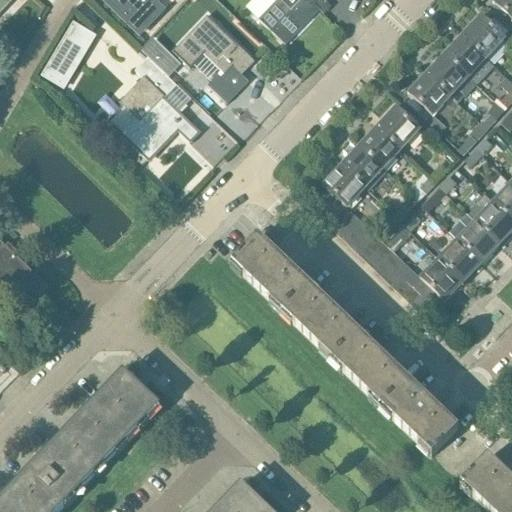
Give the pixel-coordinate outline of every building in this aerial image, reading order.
[(0,0),(0,11),(10,0),(0,0)] [(111,0),(108,4),(139,33),(157,13),(160,16),(174,0),(111,0)] [(277,0),(278,1),(258,22),(270,34),(284,48),(319,12),(318,11),(325,4),(328,0),(277,0)] [(511,0),(498,0),(493,6),(486,13),(492,19),(508,34),(510,36),(511,33),(511,0)] [(254,65),(206,18),(172,54),(189,71),(203,57),(223,77),(220,80),(218,77),(207,89),(226,107),(248,85),(241,78),(254,65)] [(462,39),(487,63),(505,43),(480,20),(462,39)] [(92,38),(73,26),(42,78),(61,90),(92,38)] [(487,63),(462,39),(444,59),(469,82),(487,63)] [(153,44),(142,55),(167,79),(178,68),(153,44)] [(469,82),(444,59),(426,77),(451,101),(457,106),(464,99),(458,93),(469,82)] [(122,109),(109,122),(150,161),(176,133),(190,147),(200,136),(164,101),(176,88),(147,61),(134,74),(142,81),(119,106),(122,109)] [(451,101),(426,77),(408,97),(409,98),(432,119),(433,120),(451,101)] [(511,86),(506,81),(499,88),(508,97),(505,101),(511,107),(511,106),(511,86)] [(409,98),(404,103),(427,125),(432,119),(409,98)] [(493,106),(503,116),(508,111),(501,104),(498,101),(493,106)] [(376,131),(399,152),(401,154),(420,135),(395,111),(376,131)] [(511,114),(511,115),(500,127),(509,135),(511,132),(511,114)] [(489,117),(480,127),(487,134),(497,124),(496,123),(489,117)] [(480,127),(469,138),(470,139),(476,145),(487,134),(480,127)] [(401,154),(399,152),(376,131),(359,150),(386,175),(384,173),(401,154)] [(475,153),(482,160),(492,149),(485,142),(475,153)] [(386,175),(359,150),(341,169),(368,194),(386,175)] [(464,164),(471,171),(482,160),(475,153),(464,164)] [(346,210),(348,213),(349,213),(348,212),(366,193),(368,194),(341,169),(323,189),(331,196),(340,204),(346,210)] [(429,181),(435,187),(446,176),(439,169),(429,181)] [(439,192),(445,198),(456,186),(449,180),(439,192)] [(435,187),(429,181),(419,191),(425,197),(435,187)] [(511,189),(509,186),(491,205),(511,224),(511,189)] [(445,198),(439,192),(430,202),(436,208),(445,198)] [(340,204),(331,196),(312,215),(322,224),(340,204)] [(511,234),(511,224),(491,205),(484,198),(477,206),(484,213),(473,224),(499,248),(511,234)] [(348,213),(346,210),(340,204),(322,224),(330,232),(348,213)] [(393,218),(400,224),(410,213),(403,207),(393,218)] [(357,221),(349,213),(348,213),(330,232),(339,240),(357,221)] [(382,229),(389,235),(400,224),(393,218),(382,229)] [(403,229),(410,235),(420,224),(413,218),(403,229)] [(357,221),(339,240),(347,249),(366,230),(357,221)] [(499,248),(473,224),(455,243),(480,268),(499,248)] [(403,229),(393,240),(401,248),(412,237),(410,235),(403,229)] [(366,230),(347,249),(356,257),(375,238),(366,230)] [(383,246),(375,238),(356,257),(364,265),(382,246),(383,246)] [(281,316),(307,288),(257,240),(231,268),(281,316)] [(0,243),(0,283),(28,310),(48,290),(0,243)] [(480,268),(455,243),(437,261),(463,286),(480,268)] [(383,246),(382,246),(364,265),(373,274),(392,254),(383,246)] [(382,282),(399,264),(400,263),(392,254),(373,274),(382,282)] [(426,288),(435,296),(444,305),(463,286),(437,261),(419,280),(417,279),(426,288)] [(400,263),(399,264),(382,282),(391,291),(409,271),(400,263)] [(399,298),(399,297),(417,279),(409,271),(391,291),(399,298)] [(417,279),(399,297),(399,298),(407,307),(426,288),(417,279)] [(307,288),(281,316),(331,364),(357,336),(307,288)] [(426,288),(407,307),(416,315),(435,296),(426,288)] [(357,336),(331,364),(381,412),(407,384),(357,336)] [(0,502),(0,511),(61,511),(159,410),(122,375),(0,502)] [(407,384),(381,412),(431,460),(457,433),(407,384)] [(485,511),(511,511),(511,484),(487,460),(460,488),(485,511)] [(265,511),(240,488),(216,511),(265,511)]
